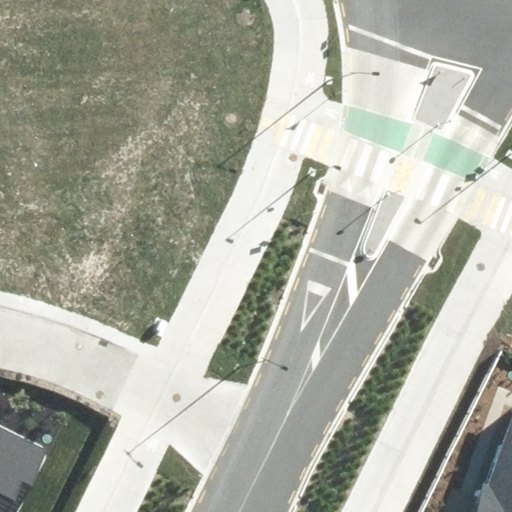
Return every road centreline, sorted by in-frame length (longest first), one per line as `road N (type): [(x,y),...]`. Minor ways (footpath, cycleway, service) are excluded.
road 1 (tertiary): [(315,360),(320,252),(381,85),(394,0)]
road 2 (tertiary): [(511,65),(394,284),(315,360)]
road 3 (residential): [(0,321),(20,323),(269,445)]
